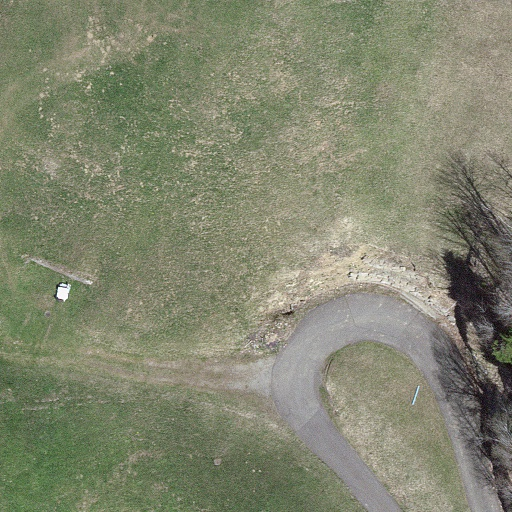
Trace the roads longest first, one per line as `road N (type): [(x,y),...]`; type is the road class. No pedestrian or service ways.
road 1 (track): [(495,511),(463,359),(426,313),(361,303),(309,340),(305,410),(395,511)]
road 2 (track): [(0,343),(180,369),(307,371)]
